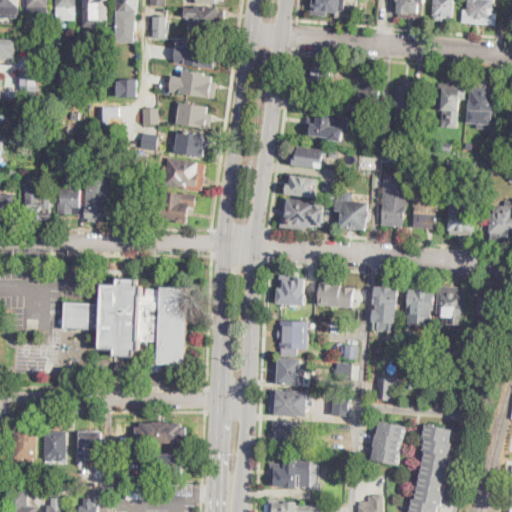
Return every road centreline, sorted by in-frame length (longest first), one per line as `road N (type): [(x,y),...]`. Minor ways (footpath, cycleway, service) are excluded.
road 1 (primary): [(237,511),(256,245),(288,0)]
road 2 (primary): [(255,0),(227,244),(216,511)]
road 3 (residential): [(511,266),(256,245),(0,244)]
road 4 (residential): [(252,33),(511,54)]
road 5 (residential): [(250,402),(0,401)]
road 6 (residential): [(458,511),(474,433),(468,416),(363,406)]
